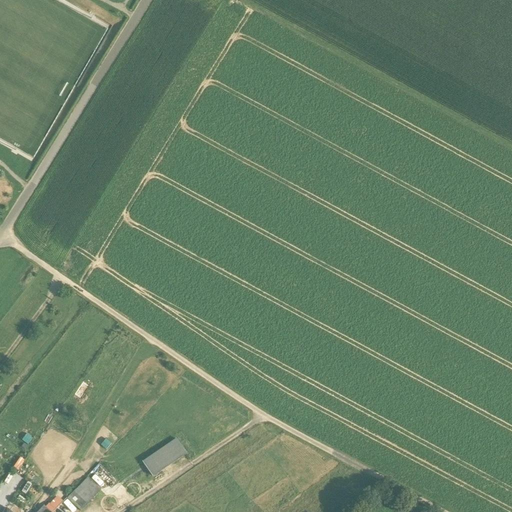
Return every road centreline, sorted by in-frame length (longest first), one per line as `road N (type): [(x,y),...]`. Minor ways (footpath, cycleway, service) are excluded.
road 1 (track): [(0,236),(262,415),(441,511)]
road 2 (track): [(511,149),(234,0)]
road 3 (residential): [(147,0),(0,233)]
road 4 (track): [(262,415),(120,511)]
